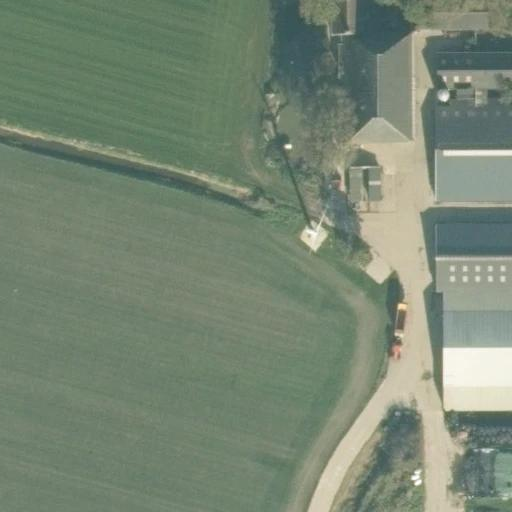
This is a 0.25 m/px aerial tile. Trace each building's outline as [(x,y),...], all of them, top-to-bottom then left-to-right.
[(339,52),(340,143),(414,142),(413,34),(364,35),(363,20),(366,20),(366,15),(374,15),(373,0),(331,0),(332,37),(343,37),(343,51),(339,52)] [(418,0),(419,31),(501,31),(501,0),(418,0)] [(511,56),(439,57),(439,89),(475,88),(476,101),(439,101),(436,101),(436,202),(511,201),(511,56)] [(383,201),(382,167),(349,169),(350,202),(383,201)] [(511,292),(511,226),(436,227),(436,293),(511,292)] [(511,314),(444,315),(444,388),(444,412),(511,412),(511,314)]
